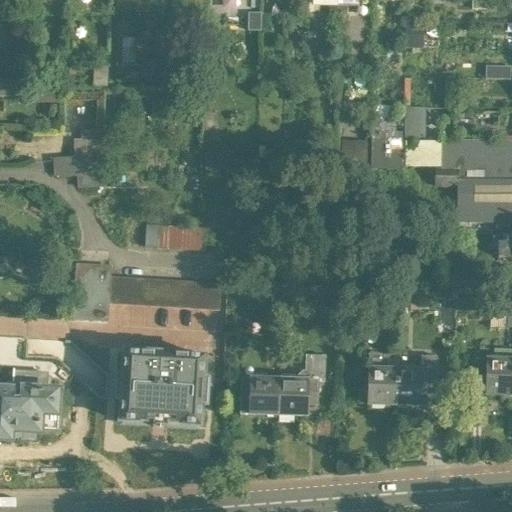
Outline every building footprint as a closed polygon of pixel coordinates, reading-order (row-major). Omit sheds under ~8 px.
[(136,0),(137,12),(148,12),(148,0),(136,0)] [(173,0),(173,13),(184,13),(184,0),(173,0)] [(471,0),(472,13),(489,13),(489,0),(471,0)] [(299,25),(307,26),(307,12),(299,12),(299,25)] [(260,32),(260,31),(261,14),(248,14),(248,32),(260,32)] [(261,14),(260,31),(269,32),(270,15),(261,14)] [(206,32),(217,32),(218,16),(206,16),(206,32)] [(405,32),(405,49),(421,49),(421,32),(405,32)] [(122,38),(121,63),(134,63),(135,38),(122,38)] [(153,75),(153,63),(141,63),(141,75),(153,75)] [(106,88),(108,67),(93,66),(91,87),(106,88)] [(486,67),(485,79),(510,80),(511,67),(486,67)] [(0,97),(28,99),(28,82),(0,81),(0,97)] [(404,108),(404,137),(418,138),(419,108),(404,108)] [(372,123),(372,129),(375,133),(381,133),(385,129),(385,123),(381,120),(375,119),(372,123)] [(80,140),(101,140),(101,130),(80,131),(80,140)] [(469,222),(469,223),(508,223),(511,223),(511,140),(441,140),(441,141),(403,141),(404,168),(435,168),(434,188),(457,188),(456,222),(469,222)] [(370,171),(401,171),(402,142),(370,142),(370,171)] [(366,145),(341,145),(341,170),(366,170),(366,145)] [(278,170),(278,154),(265,154),(265,150),(258,151),(259,162),(264,162),(264,170),(278,170)] [(229,152),(204,151),(203,172),(228,173),(229,152)] [(305,156),(294,156),(295,174),(306,173),(305,156)] [(332,157),(310,158),(311,173),(333,173),(332,157)] [(103,159),(102,159),(74,160),(54,161),(54,162),(55,176),(77,176),(102,174),(104,174),(103,159)] [(102,187),(102,174),(77,176),(77,188),(102,187)] [(144,248),(157,249),(158,228),(145,227),(144,248)] [(157,249),(167,250),(169,227),(158,227),(158,228),(157,249)] [(180,228),(169,227),(167,250),(179,250),(180,228)] [(179,250),(190,251),(191,229),(180,228),(179,250)] [(203,229),(191,229),(190,251),(201,252),(203,229)] [(511,234),(502,235),(502,243),(498,243),(498,258),(511,257),(511,234)] [(76,293),(92,294),(94,267),(77,266),(76,293)] [(108,295),(109,277),(110,268),(94,267),(92,294),(108,295)] [(507,288),(508,276),(490,276),(490,288),(507,288)] [(109,277),(108,295),(107,305),(122,306),(124,278),(109,277)] [(140,279),(124,278),(122,306),(138,306),(140,279)] [(140,279),(138,306),(154,307),(156,280),(140,279)] [(171,281),(156,280),(154,307),(170,308),(171,281)] [(170,308),(186,309),(188,282),(171,281),(170,308)] [(204,283),(188,282),(186,309),(202,311),(204,283)] [(219,312),(220,296),(221,284),(204,283),(202,311),(219,312)] [(76,293),(74,320),(90,321),(92,294),(76,293)] [(106,322),(107,305),(108,295),(92,294),(90,321),(106,322)] [(281,313),(282,297),(272,296),(272,312),(281,313)] [(292,297),(282,297),(281,313),(291,313),(292,297)] [(400,298),(390,298),(390,315),(400,315),(400,298)] [(410,299),(400,298),(400,315),(409,316),(410,299)] [(202,379),(203,357),(205,332),(125,327),(123,352),(122,374),(116,373),(114,401),(120,401),(119,422),(138,423),(138,422),(152,423),(151,428),(166,429),(167,424),(180,425),(180,426),(199,427),(200,406),(206,407),(208,379),(202,379)] [(486,395),(511,396),(511,349),(494,349),(493,359),(487,359),(487,378),(478,379),(477,393),(486,395)] [(368,405),(397,406),(398,370),(399,359),(397,359),(397,355),(383,355),(370,352),(367,355),(369,365),(368,388),(360,389),(359,402),(368,404),(368,405)] [(296,380),(279,380),(278,416),(307,417),(307,405),(317,405),(318,383),(324,383),(324,356),(304,356),(304,371),(302,371),(296,377),(296,380)] [(399,359),(398,370),(397,406),(425,407),(425,394),(435,395),(436,356),(413,356),(413,360),(399,359)] [(11,387),(0,386),(0,440),(10,441),(10,432),(19,432),(19,433),(22,433),(22,440),(35,441),(35,434),(39,434),(60,435),(62,388),(47,387),(48,374),(12,372),(11,387)] [(250,415),(278,416),(279,380),(251,379),(250,398),(242,399),(241,412),(250,414),(250,415)]
